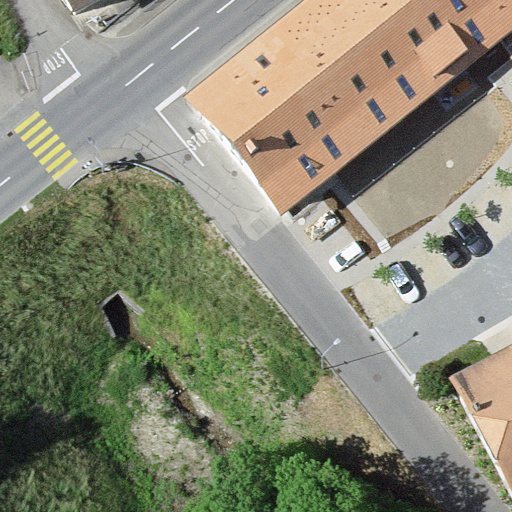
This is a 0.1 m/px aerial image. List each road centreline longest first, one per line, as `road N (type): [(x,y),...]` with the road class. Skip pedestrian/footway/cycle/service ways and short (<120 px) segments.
road 1 (tertiary): [(124,87),(482,511)]
road 2 (secondary): [(233,0),(124,87)]
road 3 (secondary): [(109,99),(0,186)]
road 4 (residential): [(35,0),(109,99)]
